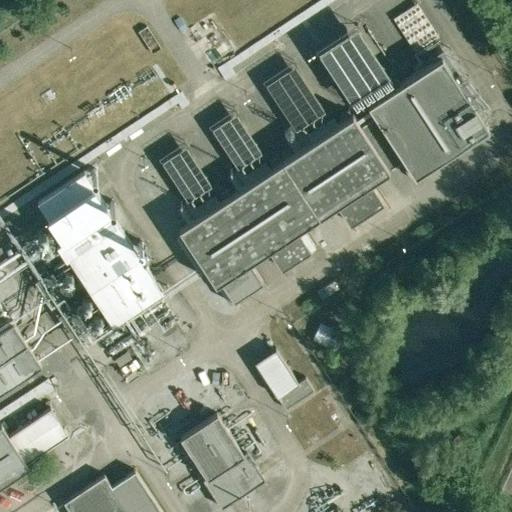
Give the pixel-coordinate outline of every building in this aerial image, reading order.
[(418,2),(392,14),(411,53),(437,40),(418,2)] [(352,24),(312,49),(347,106),(387,81),(352,24)] [(204,54),(209,62),(225,50),(220,43),(204,54)] [(438,52),(367,95),(374,107),(406,157),(416,173),(487,130),(438,52)] [(362,114),(357,106),(176,219),(228,301),(268,276),(256,257),(268,250),(278,267),(315,244),(304,227),(339,205),(349,221),(385,199),(372,178),(394,165),(362,114)] [(406,157),(374,107),(362,114),(394,165),(406,157)] [(114,323),(159,296),(99,196),(54,223),(114,323)] [(0,327),(0,389),(40,363),(12,320),(0,327)] [(336,348),(341,333),(316,325),(311,341),(336,348)] [(276,345),(254,359),(288,411),(317,392),(306,375),(299,380),(276,345)] [(0,421),(0,483),(29,465),(26,460),(68,434),(50,406),(9,432),(2,421),(0,421)] [(177,436),(222,504),(262,478),(216,409),(177,436)] [(165,511),(137,467),(113,482),(106,471),(62,499),(70,511),(165,511)]
